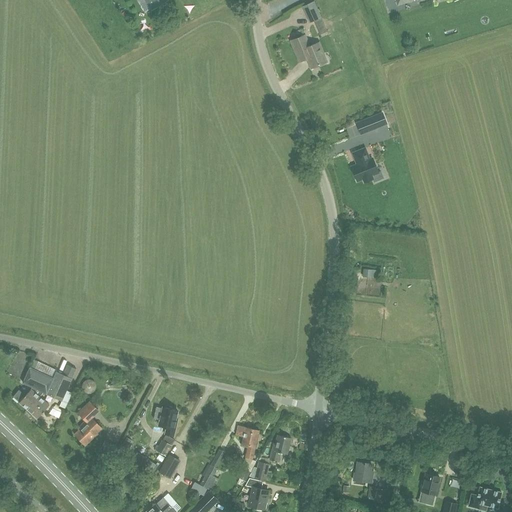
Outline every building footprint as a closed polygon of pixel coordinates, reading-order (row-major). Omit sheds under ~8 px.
[(145,0),(152,11),(168,0),(145,0)] [(310,23),(321,18),(313,1),(302,6),(310,23)] [(291,40),(297,55),(299,61),(307,58),(311,68),(326,62),(318,42),(309,46),(304,35),(291,40)] [(356,123),(360,133),(386,123),(382,113),(356,123)] [(358,164),(351,167),(357,181),(363,179),(364,182),(373,178),(371,175),(378,172),(372,158),(369,160),(365,148),(353,153),(356,162),(357,162),(358,164)] [(363,276),(371,277),(372,269),(364,269),(363,276)] [(18,391),(13,397),(19,402),(38,418),(49,405),(40,396),(44,392),(62,400),(65,392),(70,380),(71,380),(76,369),(67,365),(62,376),(56,373),(57,370),(33,359),(29,368),(22,382),(33,387),(31,389),(30,388),(24,396),(18,391)] [(78,413),(85,421),(87,419),(97,410),(90,403),(78,413)] [(54,406),(49,414),(58,418),(62,410),(58,408),(54,406)] [(167,423),(165,432),(173,434),(177,418),(175,417),(177,410),(163,407),(160,422),(167,423)] [(74,434),(85,445),(95,436),(94,435),(102,428),(95,420),(91,424),(87,419),(85,421),(78,428),(79,429),(74,434)] [(247,448),(244,458),(252,459),(259,431),(238,426),(236,435),(243,437),(241,446),(247,448)] [(174,440),(165,435),(156,450),(165,455),(174,440)] [(270,460),(278,462),(280,453),(286,454),(290,438),(278,435),(276,444),(274,443),(270,460)] [(169,455),(159,472),(170,478),(180,461),(169,455)] [(352,481),(372,484),(375,472),(372,471),(373,464),(357,461),(355,472),(354,472),(352,481)] [(265,481),(269,465),(258,463),(254,479),(265,481)] [(201,485),(211,490),(216,481),(212,478),(217,469),(211,466),(201,485)] [(245,481),(249,472),(243,469),(239,478),(245,481)] [(422,482),(421,486),(422,488),(421,491),(419,500),(425,502),(425,503),(432,505),(434,496),(433,496),(434,494),(435,494),(439,476),(425,473),(424,481),(422,482)] [(146,487),(151,480),(145,476),(140,483),(146,487)] [(249,507),(253,508),(264,510),(268,490),(261,489),(263,482),(249,478),(245,486),(253,488),(249,507)] [(146,489),(140,485),(136,492),(142,495),(146,489)] [(384,502),(386,490),(377,489),(377,488),(369,486),(368,498),(374,499),(374,500),(384,502)] [(480,503),(487,505),(496,508),(497,508),(498,507),(497,507),(501,493),(501,492),(500,492),(481,487),(480,487),(479,488),(480,488),(478,496),(471,494),(468,506),(478,508),(480,503)] [(209,492),(195,506),(190,511),(205,511),(218,500),(209,492)] [(177,511),(173,506),(171,508),(163,499),(156,505),(146,511),(177,511)] [(243,504),(236,501),(232,508),(239,511),(243,504)] [(444,511),(443,511),(455,511),(457,504),(451,502),(446,501),(444,511)]
